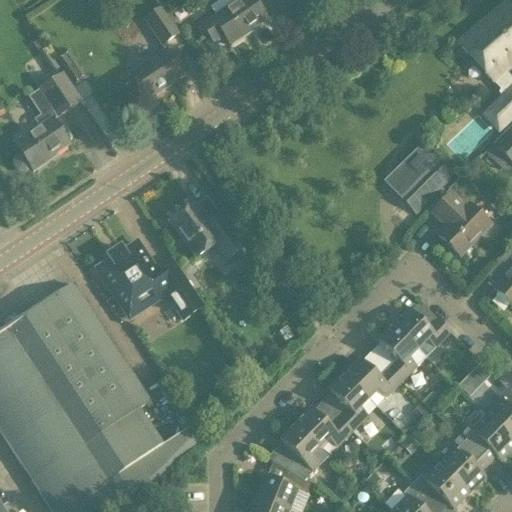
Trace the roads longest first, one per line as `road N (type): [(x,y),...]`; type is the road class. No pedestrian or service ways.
road 1 (tertiary): [(0,262),(387,0)]
road 2 (residential): [(511,357),(421,272),(396,279),(235,432),(218,470),(219,511)]
